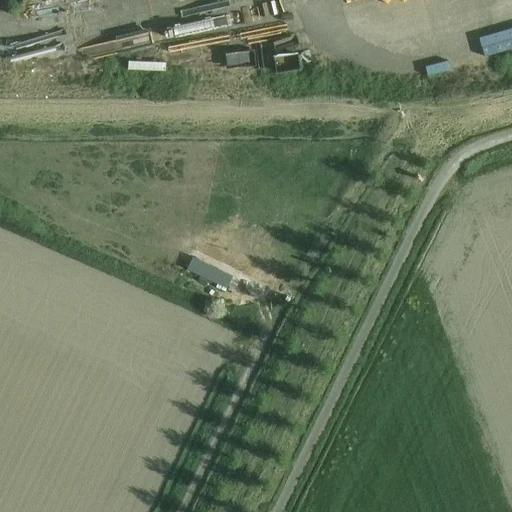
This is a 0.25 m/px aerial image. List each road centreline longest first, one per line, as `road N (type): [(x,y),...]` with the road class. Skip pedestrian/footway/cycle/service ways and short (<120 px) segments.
road 1 (unclassified): [(277,511),(431,196),(466,153),(511,134)]
road 2 (unclassified): [(183,511),(269,330)]
